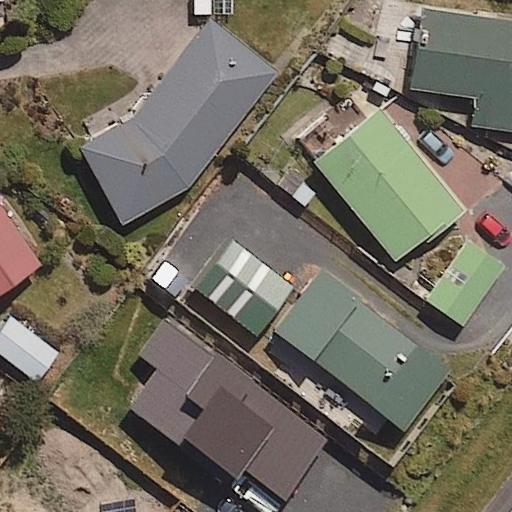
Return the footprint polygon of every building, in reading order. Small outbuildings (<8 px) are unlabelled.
[(511,130),(511,20),(421,5),(408,84),(476,95),(471,124),(511,130)] [(187,181),(273,72),(212,23),(132,111),(76,146),(118,214),(187,181)] [(392,259),(457,207),(375,105),(310,157),(392,259)] [(0,286),(37,261),(0,207),(0,286)] [(459,321),(501,261),(464,235),(421,295),(459,321)] [(400,426),(445,367),(318,269),(272,328),(400,426)] [(0,355),(33,380),(55,352),(7,315),(0,324),(0,355)] [(183,426),(224,384),(161,321),(119,363),(183,426)]
